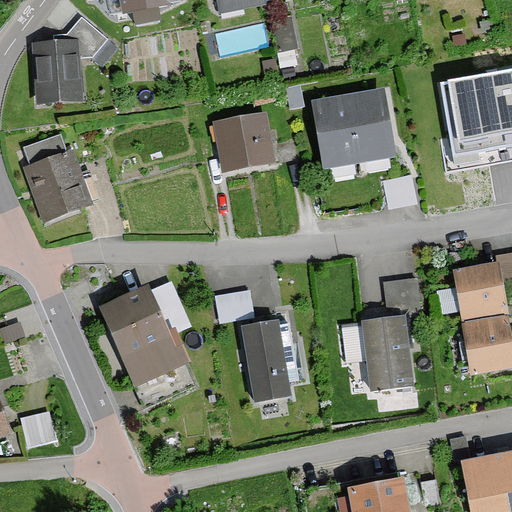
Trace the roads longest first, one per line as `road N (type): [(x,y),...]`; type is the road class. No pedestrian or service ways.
road 1 (residential): [(21,245),(345,249),(511,218)]
road 2 (tertiary): [(121,465),(21,245)]
road 3 (residential): [(0,474),(121,465)]
